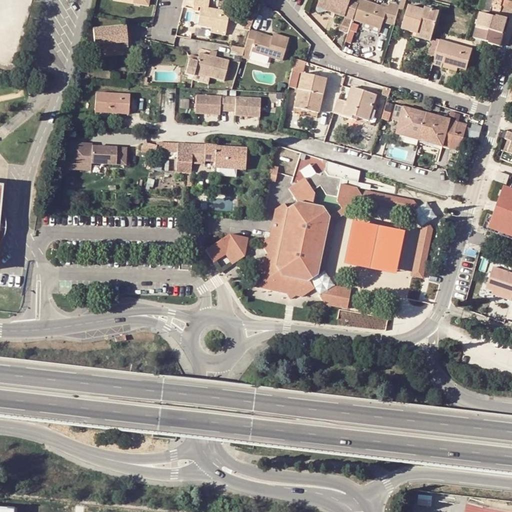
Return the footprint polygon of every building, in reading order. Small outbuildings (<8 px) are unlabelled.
[(199,25),(211,28),(227,31),(230,13),(208,8),(209,0),(195,0),(194,6),(201,7),(199,25)] [(260,15),(264,2),(260,0),(259,0),(256,15),(260,15)] [(333,0),(319,0),(319,1),(345,10),(346,7),(337,4),(338,2),(333,0)] [(345,10),(353,13),(358,0),(333,0),(338,2),(337,4),(346,7),(345,10)] [(387,6),(369,0),(358,0),(353,13),(364,18),(381,23),(383,16),(385,11),(395,15),(398,4),(389,1),(387,6)] [(408,0),(402,22),(406,23),(412,25),(418,26),(419,24),(432,28),(439,6),(426,3),(425,4),(409,0),(408,0)] [(511,12),(511,9),(511,0),(478,0),(477,3),(511,12)] [(349,27),(353,13),(345,10),(340,24),(349,27)] [(383,16),(394,20),(395,15),(385,11),(383,16)] [(485,15),(482,28),(507,35),(511,20),(501,16),(500,19),(485,15)] [(363,21),(379,27),(381,23),(364,18),(363,21)] [(418,26),(417,31),(430,34),(432,28),(419,24),(418,26)] [(120,44),(126,44),(126,35),(125,28),(93,31),(93,37),(94,46),(100,45),(100,52),(120,50),(120,44)] [(478,40),(495,44),(504,47),(507,35),(482,28),(478,40)] [(257,32),(249,30),(245,46),(245,47),(253,49),(252,51),(284,60),(290,37),(274,33),(273,36),(272,39),(256,35),(257,32)] [(444,57),(458,61),(468,64),(474,44),(440,34),(433,58),(443,61),(444,57)] [(190,63),(189,77),(197,78),(198,77),(209,78),(227,79),(228,59),(215,58),(209,58),(199,57),(199,60),(198,64),(190,63)] [(444,57),(443,61),(457,65),(458,61),(444,57)] [(293,70),(304,74),(307,62),(296,59),(293,70)] [(304,74),(296,107),(317,112),(325,79),(304,74)] [(317,112),(321,113),(329,79),(325,79),(317,112)] [(127,88),(95,86),(93,105),(126,107),(127,88)] [(388,97),(391,90),(384,88),(382,95),(388,97)] [(370,121),(375,106),(378,96),(355,89),(351,103),(339,100),(335,113),(359,121),(360,118),(370,121)] [(229,112),(231,97),(198,95),(197,114),(222,115),(222,112),(229,112)] [(231,97),(229,112),(237,113),(237,116),(262,118),(263,99),(231,97)] [(394,133),(461,152),(465,137),(468,125),(394,105),(390,119),(398,121),(394,133)] [(391,114),(385,112),(383,120),(388,122),(391,114)] [(511,133),(510,133),(508,139),(509,140),(511,140),(511,145),(510,153),(505,151),(502,160),(511,163),(511,133)] [(207,139),(158,136),(156,146),(179,147),(177,166),(192,166),(193,158),(205,159),(206,156),(217,156),(217,162),(246,163),(247,142),(218,140),(218,138),(207,137),(207,139)] [(70,143),(69,169),(94,169),(94,164),(128,164),(129,144),(70,143)] [(302,153),(291,190),(298,204),(301,202),(326,207),(328,211),(338,203),(340,184),(342,165),(326,160),(302,153)] [(510,175),(499,171),(496,181),(506,185),(510,175)] [(421,227),(413,275),(425,279),(435,229),(431,224),(438,218),(432,208),(428,201),(420,206),(415,200),(367,190),(361,182),(357,187),(340,184),(338,203),(328,211),(332,216),(320,274),(311,282),(316,289),(327,306),(349,310),(350,304),(352,289),(335,285),(326,270),(335,224),(365,201),(410,212),(421,227)] [(511,192),(508,202),(500,199),(490,228),(511,236),(511,192)] [(289,208),(285,204),(275,210),(271,237),(261,243),(269,256),(261,260),(257,282),(265,290),(289,294),(292,299),(297,295),(303,297),(316,289),(311,282),(320,274),(332,216),(328,211),(326,207),(301,202),(298,204),(289,208)] [(353,220),(344,263),(396,274),(405,231),(353,220)] [(214,261),(229,250),(239,264),(248,258),(253,239),(232,235),(207,250),(214,261)] [(228,256),(235,266),(239,264),(229,250),(214,261),(216,264),(228,256)] [(511,273),(494,267),(487,288),(495,291),(511,296),(511,273)] [(511,296),(495,291),(494,295),(511,300),(511,296)]
